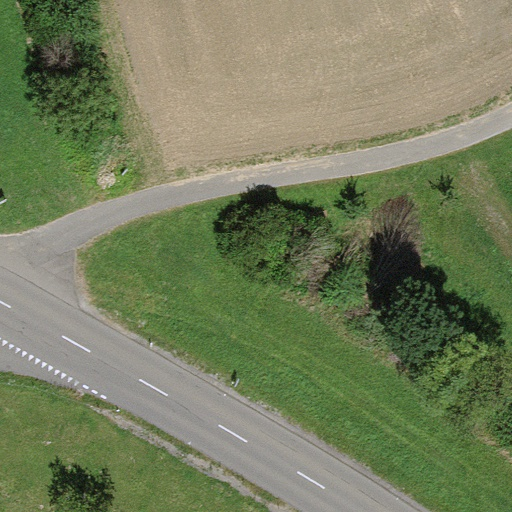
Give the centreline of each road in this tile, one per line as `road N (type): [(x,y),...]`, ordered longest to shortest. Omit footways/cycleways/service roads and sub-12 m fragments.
road 1 (track): [(511,107),(431,147),(273,168),(137,203),(77,229),(0,292)]
road 2 (tertiary): [(353,511),(0,301)]
